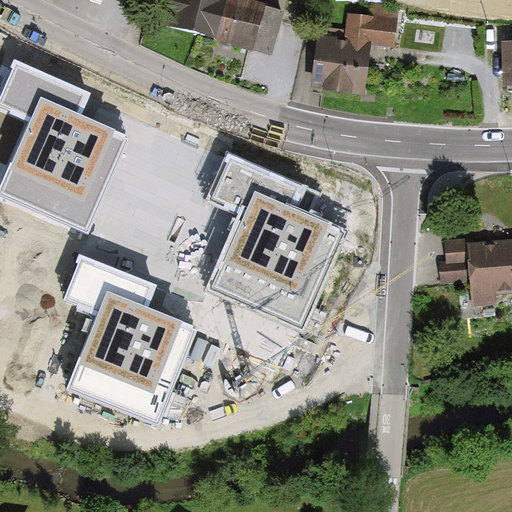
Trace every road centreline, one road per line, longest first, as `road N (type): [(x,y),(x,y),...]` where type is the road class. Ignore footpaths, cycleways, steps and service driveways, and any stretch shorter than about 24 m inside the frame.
road 1 (tertiary): [(2,0),(264,117),(411,144)]
road 2 (residential): [(384,511),(411,144)]
